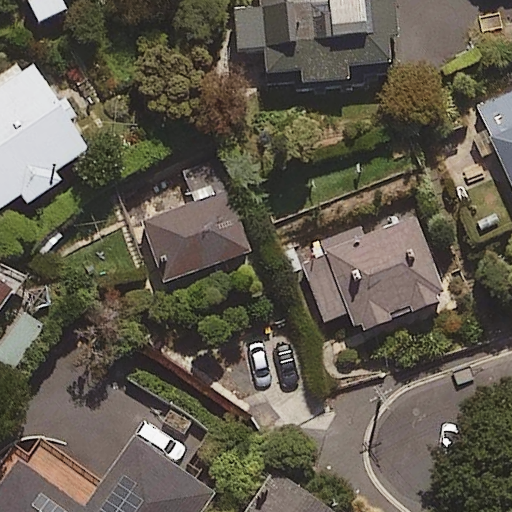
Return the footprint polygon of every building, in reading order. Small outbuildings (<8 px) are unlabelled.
[(397,62),(391,0),(257,0),(258,6),(231,8),(235,48),(260,46),(262,74),(296,71),(297,84),(352,79),(351,66),(397,62)] [(87,147),(26,58),(0,75),(0,206),(19,194),(25,203),(56,182),(50,173),(87,147)] [(511,91),(478,106),(511,186),(511,91)] [(248,252),(215,161),(187,171),(198,202),(143,221),(165,281),(248,252)] [(511,229),(511,223),(501,194),(468,206),(481,241),(511,229)] [(446,299),(416,211),(296,251),(320,322),(347,313),(353,331),(446,299)] [(0,305),(17,283),(0,270),(0,305)] [(70,318),(37,294),(0,343),(0,362),(24,380),(70,318)] [(103,480),(36,433),(0,484),(0,511),(198,511),(209,497),(130,441),(103,480)] [(326,511),(270,473),(242,511),(326,511)]
